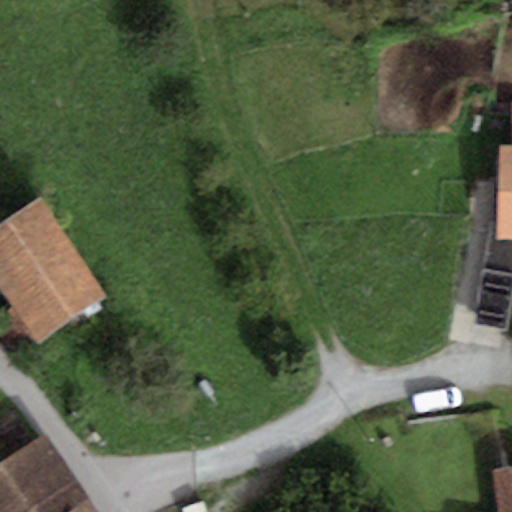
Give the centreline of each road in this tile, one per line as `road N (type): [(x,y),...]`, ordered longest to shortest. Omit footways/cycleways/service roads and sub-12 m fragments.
road 1 (track): [(344,398),(223,93),(200,0)]
road 2 (track): [(104,492),(258,453),(344,398),(490,368)]
road 3 (track): [(115,511),(0,362)]
